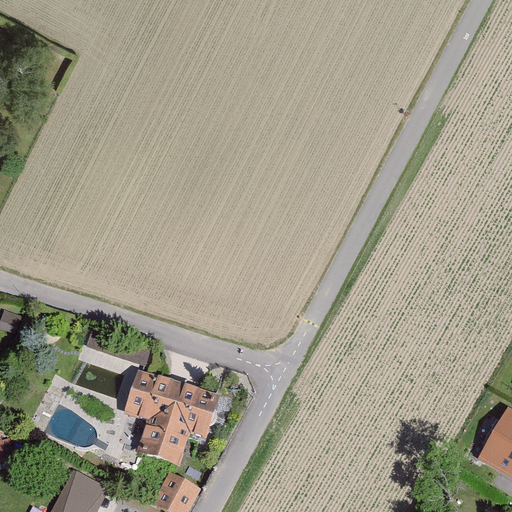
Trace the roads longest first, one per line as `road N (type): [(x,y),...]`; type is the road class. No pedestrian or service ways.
road 1 (residential): [(480,0),(282,371)]
road 2 (residential): [(0,279),(282,371)]
road 3 (residential): [(282,371),(209,511)]
